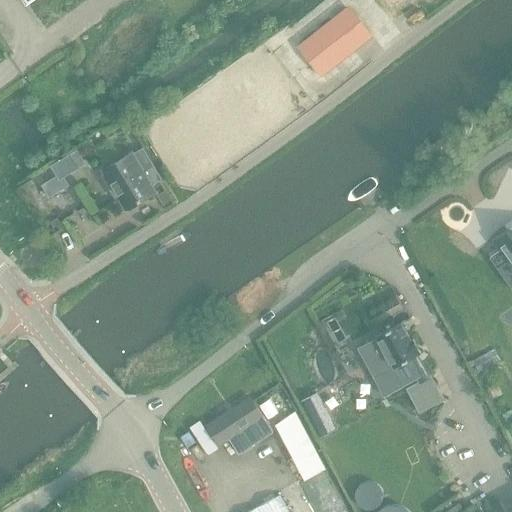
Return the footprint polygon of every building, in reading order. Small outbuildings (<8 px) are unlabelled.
[(349,10),(302,48),(322,73),(369,36),(349,10)] [(132,154),(103,171),(127,211),(156,193),(152,186),(164,179),(155,164),(145,147),(132,154)] [(70,155),(52,166),(60,180),(78,169),(70,155)] [(58,199),(53,202),(57,209),(62,206),(58,199)] [(503,249),(491,257),(498,268),(510,260),(511,262),(511,228),(511,229),(511,231),(498,242),(503,249)] [(378,338),(359,347),(385,395),(417,378),(420,384),(432,378),(419,355),(421,354),(414,340),(412,341),(403,323),(377,336),(378,338)] [(494,350),(474,361),(480,372),(501,361),(494,350)] [(492,387),(487,389),(492,398),(496,395),(492,387)] [(336,428),(318,392),(301,400),(320,437),(336,428)] [(240,453),(273,432),(253,400),(227,417),(225,413),(205,426),(219,446),(230,439),(240,453)] [(296,411),(277,425),(306,480),(301,482),(316,511),(347,511),(324,470),(327,469),(296,411)] [(288,511),(280,497),(251,511),(288,511)]
